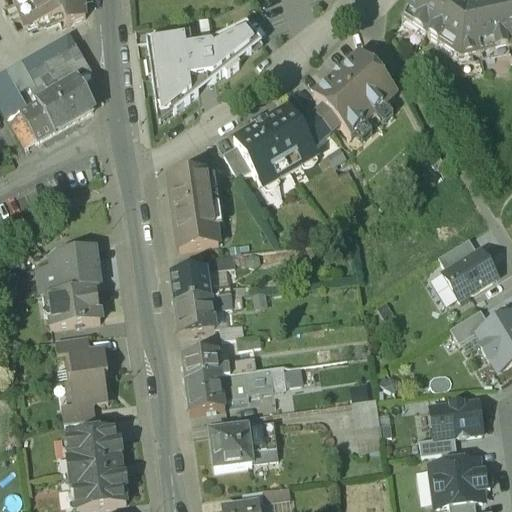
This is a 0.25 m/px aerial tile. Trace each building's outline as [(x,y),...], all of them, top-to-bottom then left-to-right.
[(11,0),(24,32),(60,16),(65,28),(85,21),(83,0),(11,0)] [(511,0),(484,0),(470,3),(469,0),(417,0),(401,24),(438,49),(460,64),(511,52),(511,0)] [(189,39),(146,45),(158,129),(224,77),(226,80),(240,70),(237,67),(261,48),(247,29),(212,46),(191,49),(189,39)] [(66,40),(21,67),(33,88),(35,92),(42,88),(50,101),(38,109),(54,136),(92,114),(76,88),(90,80),(66,40)] [(511,52),(460,64),(438,49),(427,67),(454,85),(511,72),(511,52)] [(359,58),(313,100),(323,112),(339,130),(350,142),(394,102),(379,85),(382,83),(359,58)] [(33,88),(21,67),(2,77),(14,99),(33,88)] [(2,77),(0,78),(0,107),(14,99),(2,77)] [(25,116),(14,99),(0,107),(0,111),(24,154),(36,147),(20,119),(25,116)] [(25,116),(20,119),(36,147),(54,136),(38,109),(25,116)] [(301,132),(288,112),(266,125),(265,124),(255,130),(256,131),(233,144),(237,151),(251,175),(258,187),(274,178),(277,184),(280,182),(301,169),(298,164),(314,155),(313,153),(301,132)] [(339,130),(323,112),(314,120),(330,138),(339,130)] [(330,138),(314,120),(301,132),(313,153),(330,138)] [(330,138),(313,153),(314,155),(298,164),(301,169),(280,182),(290,199),(315,185),(325,202),(345,190),(335,173),(351,163),(350,160),(330,138)] [(251,175),(237,151),(223,159),(237,183),(251,175)] [(435,157),(427,162),(434,174),(443,169),(435,157)] [(207,179),(169,184),(179,254),(217,249),(207,179)] [(94,252),(63,256),(64,259),(58,259),(50,264),(50,271),(36,273),(40,300),(48,299),(95,292),(99,292),(94,252)] [(492,286),(477,262),(442,284),(458,308),(492,286)] [(203,277),(169,280),(173,310),(208,305),(206,291),(203,277)] [(226,289),(206,291),(208,305),(229,302),(226,289)] [(95,292),(48,299),(50,310),(43,319),(48,323),(50,333),(99,326),(98,315),(96,298),(96,299),(95,292)] [(229,302),(208,305),(210,317),(230,314),(229,302)] [(208,305),(173,310),(177,341),(213,336),(210,317),(208,305)] [(480,317),(449,336),(459,351),(484,336),(483,335),(489,332),(480,317)] [(511,317),(489,332),(483,335),(484,336),(490,347),(480,353),(488,366),(490,364),(497,376),(511,367),(511,317)] [(87,341),(55,346),(57,362),(68,360),(68,359),(89,356),(87,341)] [(89,356),(68,359),(68,360),(72,385),(72,386),(107,381),(108,381),(111,381),(110,369),(106,370),(104,354),(89,356)] [(216,359),(181,364),(184,387),(219,382),(216,359)] [(242,366),(231,367),(222,373),(223,382),(243,379),(242,366)] [(107,381),(72,386),(72,385),(68,386),(72,412),(72,413),(93,410),(107,408),(105,392),(109,391),(108,381),(107,381)] [(219,382),(184,387),(188,421),(222,416),(219,382)] [(360,455),(385,454),(383,403),(358,404),(360,455)] [(477,409),(430,415),(434,446),(434,447),(454,444),(482,440),(477,409)] [(72,412),(61,414),(63,429),(95,425),(93,410),(72,413),(72,412)] [(270,433),(206,441),(210,478),(248,473),(248,470),(274,467),(270,433)] [(116,434),(66,441),(69,464),(68,464),(66,466),(70,490),(72,492),(73,492),(75,511),(97,511),(125,508),(124,494),(125,494),(126,492),(125,484),(123,482),(122,482),(119,461),(120,460),(122,458),(121,450),(119,448),(118,448),(116,434)] [(454,444),(434,447),(434,446),(418,448),(420,463),(441,460),(456,458),(454,444)] [(456,458),(441,460),(442,472),(468,469),(467,457),(456,458)] [(442,472),(431,474),(435,511),(449,511),(474,509),(482,507),(480,496),(489,494),(487,478),(478,480),(476,468),(468,469),(442,472)] [(70,490),(30,496),(32,511),(75,511),(73,492),(72,492),(70,490)] [(286,494),(261,498),(263,511),(288,507),(286,494)]
